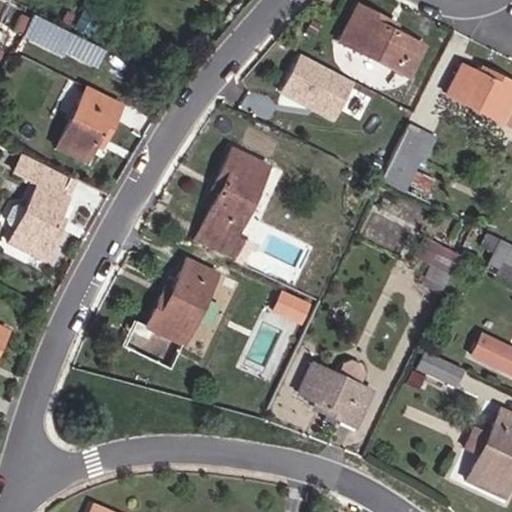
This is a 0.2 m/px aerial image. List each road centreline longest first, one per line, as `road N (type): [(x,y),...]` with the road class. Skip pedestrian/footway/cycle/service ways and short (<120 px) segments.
road 1 (residential): [(9,492),(64,330),(170,140),(286,0)]
road 2 (residential): [(405,511),(349,476),(244,450),(129,449),(9,492)]
